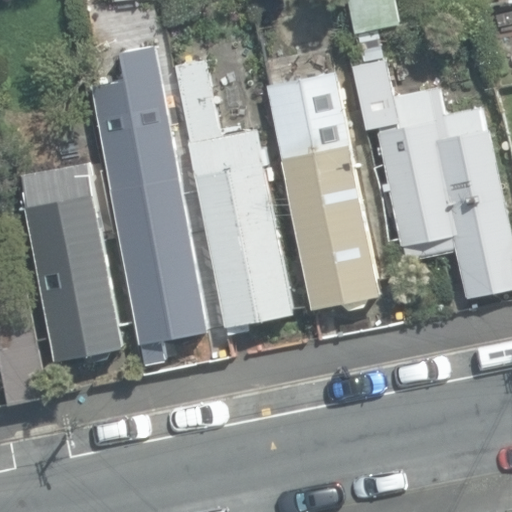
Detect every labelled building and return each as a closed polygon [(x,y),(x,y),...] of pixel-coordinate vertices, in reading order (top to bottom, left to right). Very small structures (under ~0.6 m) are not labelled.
[(166,0),(170,23),(201,19),(198,0),(166,0)] [(351,0),(358,31),(403,22),(398,0),(351,0)] [(473,300),(511,291),(511,218),(492,127),(486,128),(481,103),(449,111),(443,84),(398,94),(390,56),(382,58),(377,37),(353,42),(372,130),(380,129),(407,256),(461,245),(473,300)] [(192,140),(233,332),(254,328),(253,319),(298,310),(260,128),(224,135),(224,134),(226,133),(210,58),(178,65),(194,140),(192,140)] [(269,85),(312,309),(384,295),(340,71),(269,85)] [(192,341),(197,338),(200,335),(202,332),(210,330),(174,137),(134,120),(104,125),(147,357),(165,354),(163,339),(168,338),(172,341),(177,342),(182,343),(187,342),(192,341)] [(87,354),(95,362),(113,358),(117,349),(128,346),(93,162),(26,175),(61,358),(87,354)] [(0,349),(11,402),(49,394),(25,276),(0,281),(0,349)]
